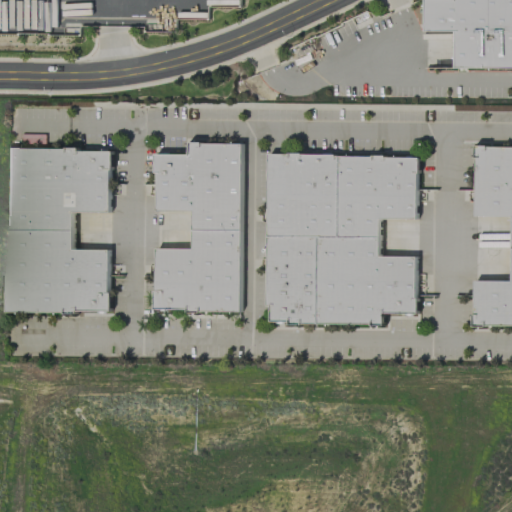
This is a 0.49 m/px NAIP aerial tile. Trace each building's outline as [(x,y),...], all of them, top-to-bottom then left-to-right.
[(425,0),(511,0),(511,67),(455,67),(456,31),(425,30),(425,0)] [(240,311),(242,143),(189,142),(188,154),(156,153),(155,211),(193,211),(193,248),(155,248),(154,310),(240,311)] [(474,216),(511,216),(511,280),(474,280),(473,325),(511,325),(511,145),(475,145),(474,216)] [(7,311),(109,312),(110,249),(73,249),(73,212),(110,212),(110,149),(7,148),(7,311)] [(268,154),(267,306),(271,306),(270,323),(383,324),(383,313),(416,313),(416,256),(379,255),(380,219),(417,219),(418,155),(268,154)]
